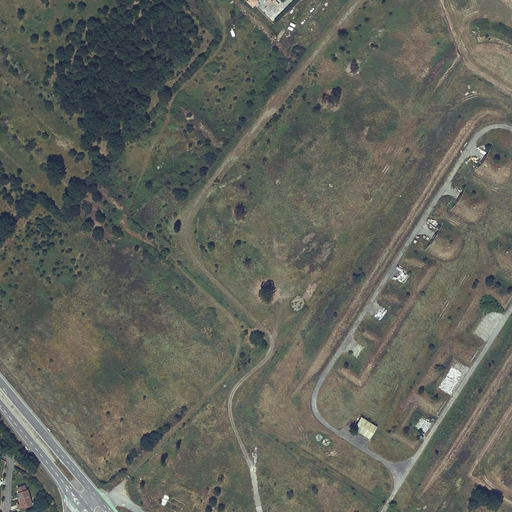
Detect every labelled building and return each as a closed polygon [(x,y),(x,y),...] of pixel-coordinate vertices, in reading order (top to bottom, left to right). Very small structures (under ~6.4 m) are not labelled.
[(272,11),(278,5),(273,0),(272,0),(271,1),(267,5),(264,8),(267,12),(270,9),(272,11)] [(289,20),(286,28),(291,30),(294,22),(289,20)] [(482,339),(490,326),(481,321),(473,334),(482,339)] [(370,439),(377,426),(361,417),(354,429),(370,439)] [(17,503),(19,508),(32,504),(28,488),(27,488),(25,484),(18,485),(20,490),(18,491),(20,496),(21,501),(19,502),(17,503)] [(184,505),(186,502),(180,499),(179,502),(165,494),(160,504),(174,511),(180,511),(184,505)]
